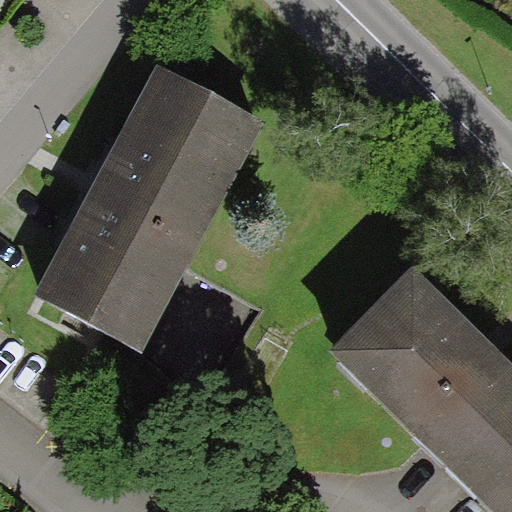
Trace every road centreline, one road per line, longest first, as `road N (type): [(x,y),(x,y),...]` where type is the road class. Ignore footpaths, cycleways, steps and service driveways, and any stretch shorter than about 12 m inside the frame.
road 1 (secondary): [(338,0),(511,170)]
road 2 (residential): [(0,157),(130,0)]
